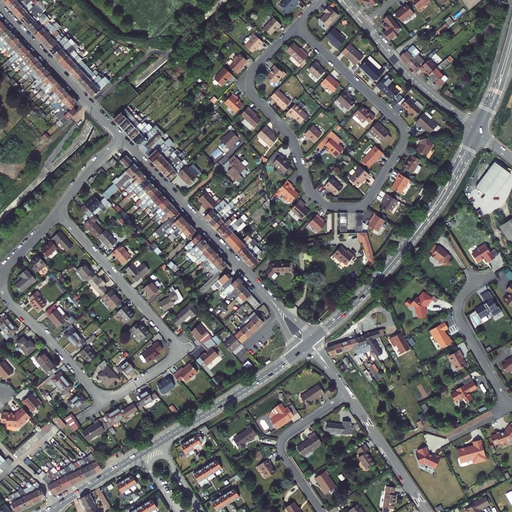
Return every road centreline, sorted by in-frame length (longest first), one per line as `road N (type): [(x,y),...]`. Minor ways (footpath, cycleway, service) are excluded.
road 1 (residential): [(295,25),(248,84),(290,137),(311,194),(332,206),(365,203),(403,143),(401,125)]
road 2 (residential): [(104,403),(171,360),(176,346),(56,212)]
road 3 (residential): [(261,289),(121,139)]
road 4 (residential): [(121,139),(0,8)]
road 5 (residential): [(0,274),(8,301),(104,403)]
road 6 (primary): [(297,352),(158,442)]
road 7 (residential): [(348,393),(280,444),(321,511)]
road 8 (residential): [(492,273),(460,296),(457,313),(510,403)]
road 9 (tertiary): [(363,24),(474,128)]
road 10 (residential): [(401,125),(295,25)]
road 11 (residential): [(426,511),(348,393)]
road 12 (primary): [(474,128),(405,245)]
road 13 (primary): [(405,245),(438,207),(480,133)]
road 14 (primary): [(405,245),(315,336)]
